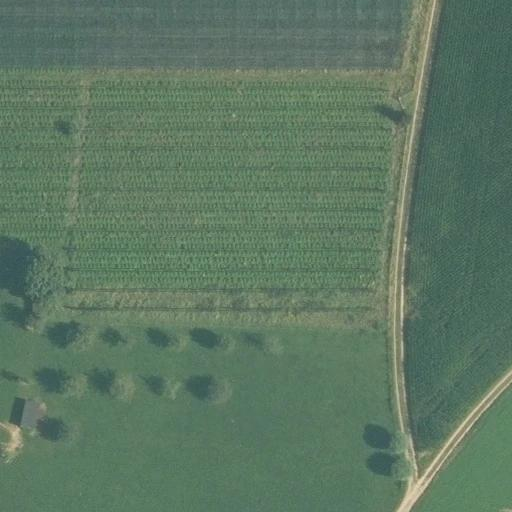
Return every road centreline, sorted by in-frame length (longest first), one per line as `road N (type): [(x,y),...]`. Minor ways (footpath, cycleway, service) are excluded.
road 1 (track): [(440,0),(393,361),(414,495)]
road 2 (track): [(511,370),(414,495)]
